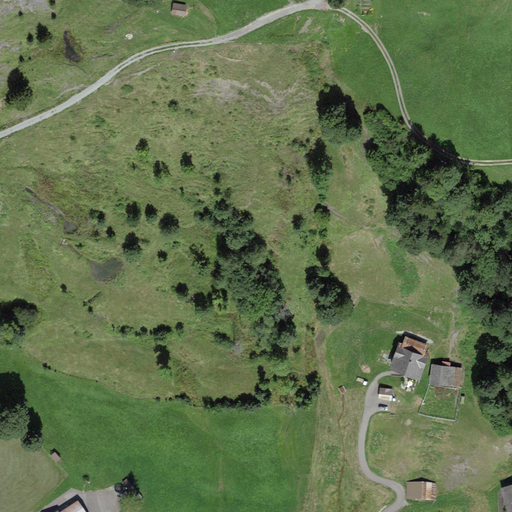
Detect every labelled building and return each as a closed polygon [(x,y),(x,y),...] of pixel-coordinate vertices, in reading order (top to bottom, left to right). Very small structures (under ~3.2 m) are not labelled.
[(391,363),(419,374),(427,353),(423,351),(426,344),(406,337),(404,343),(400,342),(391,363)] [(434,365),(432,379),(458,383),(460,369),(434,365)] [(382,388),(381,396),(391,397),(392,389),(382,388)] [(434,497),(434,484),(407,483),(407,495),(413,495),(413,497),(434,497)] [(76,511),(83,507),(73,493),(44,511),(76,511)]
